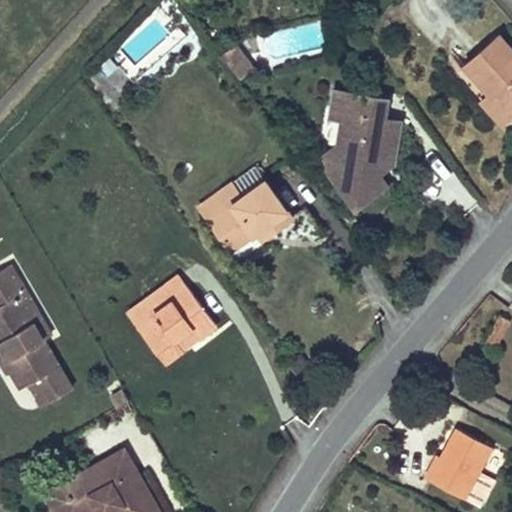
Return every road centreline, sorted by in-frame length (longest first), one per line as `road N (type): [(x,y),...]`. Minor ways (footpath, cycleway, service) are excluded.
road 1 (residential): [(286,511),(331,440),(511,223)]
road 2 (unknown): [(411,340),(460,387),(511,414)]
